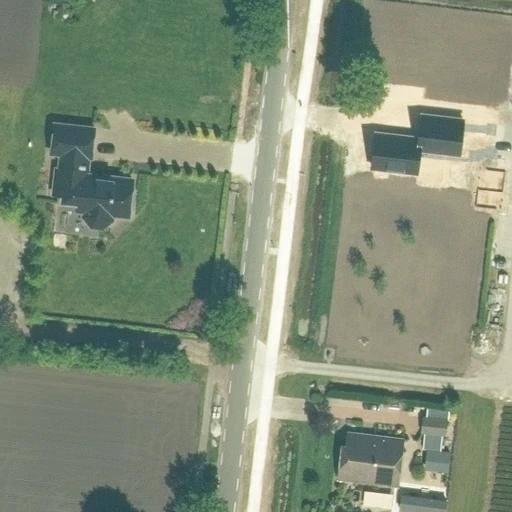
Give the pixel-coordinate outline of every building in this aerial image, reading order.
[(89,20),(90,2),(67,1),(67,20),(89,20)] [(402,111),(433,113),(434,98),(403,97),(402,111)] [(376,134),(372,168),(417,173),(420,150),(459,155),(463,120),(422,115),(419,139),(376,134)] [(77,209),(82,210),(82,217),(90,228),(102,229),(113,221),(114,213),(129,215),(132,190),(131,190),(132,181),(111,179),(110,179),(103,178),(101,176),(86,175),(88,157),(91,158),(95,129),(55,124),(51,153),(62,155),(60,171),(57,170),(54,194),(79,197),(77,209)] [(478,190),(476,208),(501,211),(503,193),(478,190)] [(446,436),(448,420),(424,417),(422,433),(446,436)] [(399,486),(404,439),(350,433),(348,445),(344,445),(340,479),(399,486)] [(403,493),(401,509),(424,511),(445,511),(447,498),(403,493)]
